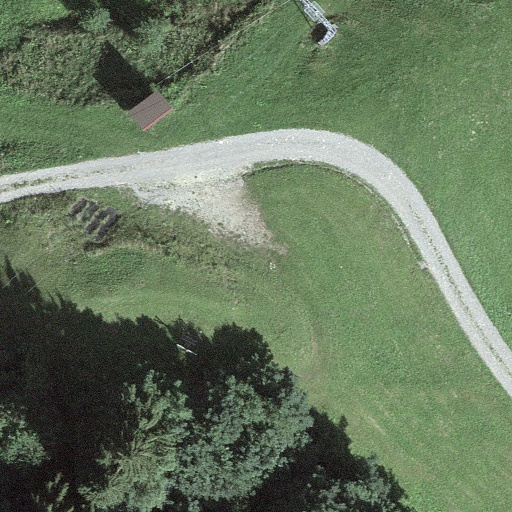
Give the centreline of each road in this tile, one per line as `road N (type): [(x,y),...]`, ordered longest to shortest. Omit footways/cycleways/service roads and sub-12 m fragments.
road 1 (track): [(133,167),(288,145),(365,160),(395,188),(511,374)]
road 2 (track): [(0,192),(133,167)]
